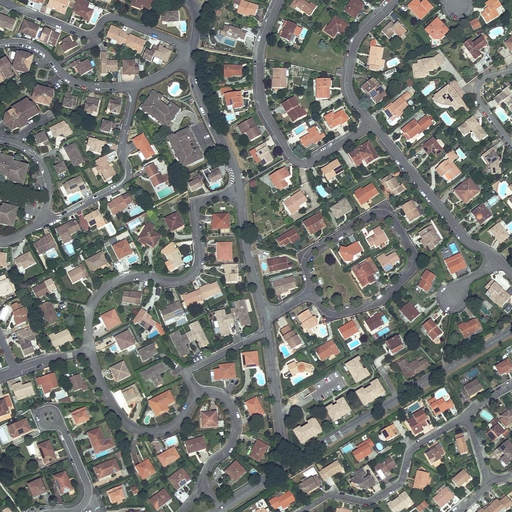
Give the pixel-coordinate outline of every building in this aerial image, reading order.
[(51,0),(49,6),(54,8),(57,10),(58,8),(66,12),(70,2),(66,0),(51,0)] [(91,20),(94,11),(87,8),(90,2),(84,0),(77,0),(73,11),(77,13),(77,14),(91,20)] [(150,11),(154,0),(132,0),(132,3),(136,4),(135,7),(142,9),(142,8),(150,11)] [(310,15),(316,6),(311,3),(310,5),(304,1),(304,0),(295,0),(293,4),(296,6),(310,15)] [(362,10),(363,7),(365,5),(357,0),(353,0),(346,11),(354,17),(360,9),(362,10)] [(425,0),(421,4),(417,0),(413,0),(407,7),(421,21),(433,8),(425,0)] [(491,21),(499,16),(496,10),(501,7),(497,0),(492,0),(490,2),(493,6),(489,9),(485,12),(486,13),(481,16),(486,23),(491,21)] [(242,1),(240,5),(243,6),(243,8),(242,7),(240,13),(246,15),(246,13),(255,15),(258,6),(242,1)] [(178,12),(162,13),(162,21),(167,21),(167,23),(179,22),(178,12)] [(16,21),(1,14),(0,16),(0,25),(5,28),(12,30),(16,21)] [(343,34),(346,30),(349,26),(335,17),(325,31),(333,37),(338,30),(343,34)] [(439,38),(441,36),(443,34),(444,36),(449,32),(437,19),(425,31),(430,35),(431,34),(435,38),(439,38)] [(469,22),(473,31),(481,27),(477,19),(469,22)] [(40,27),(24,20),(20,32),(35,39),(40,27)] [(286,21),(285,24),(284,27),(286,28),(284,33),(281,32),(279,37),(289,41),(293,34),(298,36),(301,29),(286,21)] [(406,31),(398,22),(393,27),(390,24),(382,31),(389,39),(395,33),(399,38),(406,31)] [(119,28),(112,25),(108,35),(118,40),(118,41),(122,43),(125,35),(126,33),(122,31),(119,30),(119,28)] [(226,26),(225,31),(229,33),(228,36),(244,41),(247,33),(226,26)] [(60,34),(45,28),(40,40),(49,44),(50,41),(56,44),(60,34)] [(146,41),(130,34),(129,36),(126,44),(126,45),(135,48),(136,46),(138,48),(138,50),(137,51),(141,53),(146,41)] [(73,43),(69,36),(61,41),(63,44),(61,46),(65,53),(78,46),(75,42),(73,43)] [(469,39),(463,45),(466,48),(466,49),(472,56),(475,60),(481,55),(478,51),(487,44),(481,37),(472,43),(469,39)] [(164,46),(160,44),(157,51),(156,51),(154,56),(167,61),(172,51),(163,48),(164,46)] [(151,51),(146,49),(143,58),(152,62),(154,56),(156,51),(157,51),(156,50),(158,47),(154,45),(151,51)] [(372,57),(371,65),(380,66),(381,59),(384,48),(372,46),(371,55),(373,55),(373,57),(372,57)] [(107,52),(101,52),(102,73),(107,73),(107,71),(119,71),(118,61),(107,61),(107,52)] [(29,72),(33,56),(29,56),(30,55),(22,53),(22,54),(18,53),(14,68),(17,69),(26,71),(29,72)] [(442,64),(445,62),(439,55),(437,57),(442,64)] [(434,71),(442,64),(437,57),(433,59),(418,61),(419,64),(414,65),(414,72),(419,71),(420,75),(425,74),(425,72),(429,71),(434,71)] [(10,69),(12,67),(7,58),(0,61),(0,80),(3,79),(6,77),(11,75),(8,70),(10,69)] [(79,59),(71,64),(73,67),(76,66),(81,75),(93,69),(88,59),(81,63),(79,59)] [(135,60),(123,61),(124,75),(135,74),(135,75),(140,75),(139,67),(135,67),(135,60)] [(233,76),(243,76),(243,66),(224,66),(224,77),(233,77),(233,76)] [(273,88),(279,88),(286,88),(286,68),(276,68),(276,79),(273,79),(273,88)] [(330,86),(331,86),(331,78),(317,79),(318,98),(331,98),(330,86)] [(375,102),(381,98),(386,93),(373,78),(362,88),(371,98),(372,98),(375,102)] [(457,110),(464,104),(458,96),(456,97),(452,88),(449,85),(435,96),(437,99),(438,101),(440,103),(442,104),(444,104),(446,105),(449,105),(453,104),(457,110)] [(35,102),(50,106),(51,102),(52,102),(54,95),(53,94),(54,91),(39,87),(38,90),(35,99),(35,102)] [(511,93),(511,94),(511,92),(508,87),(502,91),(503,91),(496,96),(501,102),(504,100),(505,99),(507,100),(505,102),(508,106),(511,104),(511,105),(511,114),(510,116),(511,119),(511,93)] [(76,106),(78,97),(71,95),(71,93),(66,92),(63,106),(72,108),(72,105),(76,106)] [(171,123),(170,122),(171,121),(180,109),(177,107),(172,103),(170,106),(169,105),(167,105),(167,106),(166,107),(166,106),(161,102),(161,103),(160,101),(162,101),(161,99),(163,97),(160,94),(159,96),(154,92),(152,96),(142,108),(150,114),(158,120),(160,122),(165,125),(168,128),(171,123)] [(234,109),(238,108),(243,107),(240,92),(225,94),(227,107),(234,106),(234,109)] [(377,104),(388,95),(386,93),(381,98),(375,102),(377,104)] [(97,112),(99,102),(92,101),(92,98),(88,97),(85,112),(92,114),(93,111),(97,112)] [(119,114),(122,99),(118,98),(117,101),(110,99),(108,108),(112,109),(111,112),(119,114)] [(305,116),(294,98),(282,104),(293,123),(305,116)] [(5,130),(13,131),(19,127),(26,123),(25,121),(40,113),(34,104),(32,105),(30,106),(27,102),(22,104),(20,106),(13,110),(10,112),(12,114),(5,118),(10,125),(7,127),(5,125),(5,130)] [(174,120),(181,110),(182,110),(182,109),(182,108),(181,108),(178,106),(177,107),(180,109),(171,121),(172,121),(173,121),(174,121),(174,120)] [(409,106),(397,116),(398,118),(410,108),(409,106)] [(340,125),(348,120),(342,110),(334,116),(326,120),(332,129),(340,124),(340,125)] [(433,123),(427,116),(419,122),(420,124),(419,125),(415,120),(401,131),(404,134),(404,135),(406,137),(408,136),(411,139),(418,133),(419,134),(433,123)] [(473,116),(459,126),(464,133),(471,128),(477,136),(479,133),(482,137),(486,134),(480,126),(479,126),(478,124),(479,124),(473,116)] [(255,128),(250,119),(241,125),(246,134),(247,133),(252,141),(262,136),(257,127),(255,128)] [(65,137),(72,133),(68,124),(66,124),(65,121),(50,128),(55,138),(63,133),(65,137)] [(103,121),(101,131),(110,132),(111,128),(115,129),(116,123),(103,121)] [(246,134),(241,125),(238,126),(243,135),(246,134)] [(188,127),(188,128),(177,133),(176,133),(176,134),(176,135),(176,136),(189,129),(190,132),(192,131),(191,129),(190,128),(189,127),(188,127)] [(322,139),(318,133),(314,127),(308,131),(310,134),(301,140),(305,147),(313,142),(314,144),(322,139)] [(190,164),(203,158),(201,155),(198,149),(196,150),(195,149),(193,149),(193,150),(192,149),(189,143),(189,142),(190,142),(191,141),(190,140),(193,138),(190,132),(189,129),(176,136),(174,137),(173,135),(168,138),(170,141),(173,146),(174,149),(181,162),(183,167),(190,164)] [(45,146),(50,143),(44,132),(35,137),(39,144),(43,142),(45,146)] [(143,133),(132,140),(138,149),(139,148),(141,147),(143,150),(141,152),(146,159),(155,153),(143,133)] [(441,148),(444,145),(439,139),(436,142),(432,137),(420,148),(428,156),(431,153),(435,159),(444,151),(441,148)] [(104,146),(105,141),(90,138),(88,146),(93,147),(92,151),(100,153),(102,146),(104,146)] [(356,166),(367,159),(370,164),(379,158),(369,142),(349,154),(356,166)] [(77,165),(85,161),(75,143),(65,148),(70,158),(72,157),(77,165)] [(262,161),(265,166),(274,161),(269,154),(266,148),(268,147),(265,143),(251,152),(258,163),(262,161)] [(496,150),(493,146),(482,155),(485,159),(486,158),(489,162),(490,164),(491,174),(501,173),(500,167),(499,168),(498,164),(497,164),(496,160),(498,159),(499,158),(494,152),(496,150)] [(181,162),(174,149),(172,149),(179,163),(181,162)] [(450,159),(455,154),(452,150),(446,154),(450,159)] [(192,165),(203,160),(204,160),(204,159),(205,159),(205,158),(205,157),(203,154),(201,155),(203,158),(190,164),(190,165),(191,165),(192,165)] [(14,162),(14,158),(1,155),(0,158),(0,171),(1,172),(0,173),(0,174),(3,176),(6,176),(7,173),(10,174),(14,162)] [(106,155),(96,161),(106,180),(116,175),(110,162),(108,163),(106,160),(108,159),(106,155)] [(59,175),(68,170),(62,159),(57,161),(59,164),(54,167),(59,175)] [(461,173),(452,161),(452,162),(448,165),(446,162),(445,161),(435,170),(442,178),(447,173),(452,180),(461,173)] [(25,181),(29,166),(14,162),(10,174),(10,177),(13,178),(13,181),(12,181),(20,183),(21,180),(25,181)] [(331,166),(323,172),(328,181),(343,172),(337,162),(331,165),(331,166)] [(153,164),(144,168),(149,178),(151,178),(156,187),(165,183),(160,173),(158,174),(153,164)] [(209,171),(208,169),(202,172),(210,187),(223,180),(216,167),(209,171)] [(283,189),(286,188),(288,187),(284,180),(290,176),(287,171),(286,172),(284,168),(270,177),(272,181),(275,187),(276,187),(278,190),(282,188),(283,189)] [(80,175),(63,185),(66,191),(70,189),(72,193),(72,194),(78,191),(80,190),(81,192),(88,188),(80,175)] [(191,193),(206,188),(201,175),(187,180),(191,193)] [(390,175),(385,178),(387,182),(384,184),(387,189),(389,188),(394,197),(404,190),(401,185),(400,186),(394,177),(392,179),(390,175)] [(467,201),(479,191),(469,180),(455,191),(460,197),(462,195),(467,201)] [(355,195),(362,204),(378,193),(372,184),(363,190),(356,195),(355,195)] [(306,201),(300,191),(292,197),(294,200),(286,205),(291,214),(300,208),(298,206),(306,201)] [(112,215),(120,210),(119,209),(127,205),(122,196),(114,200),(115,201),(107,205),(112,215)] [(292,197),(284,202),(286,205),(294,200),(292,197)] [(353,210),(346,199),(339,204),(331,209),(338,219),(353,210)] [(420,216),(416,208),(412,201),(402,206),(411,222),(421,217),(420,216)] [(15,224),(19,208),(3,205),(3,208),(0,218),(0,220),(3,221),(3,224),(10,226),(11,223),(15,224)] [(419,206),(416,208),(420,216),(424,214),(419,206)] [(491,217),(482,206),(479,208),(475,211),(472,213),(481,225),(491,217)] [(90,226),(104,219),(99,210),(85,217),(90,227),(90,226)] [(174,229),(182,225),(176,214),(163,220),(169,233),(175,230),(174,229)] [(325,224),(323,221),(322,219),(321,219),(318,214),(303,223),(310,235),(319,230),(318,228),(325,224)] [(215,230),(229,229),(227,215),(212,216),(213,222),(214,222),(215,230)] [(104,219),(90,226),(91,227),(96,224),(98,228),(106,224),(104,219)] [(62,241),(68,238),(67,236),(70,235),(69,233),(77,229),(77,231),(81,229),(76,220),(73,221),(72,220),(56,229),(62,241)] [(509,237),(504,230),(499,224),(490,231),(501,243),(509,237)] [(436,238),(434,235),(436,234),(433,229),(434,228),(432,225),(419,233),(423,240),(427,247),(429,246),(432,251),(437,245),(435,241),(437,240),(436,238)] [(144,228),(138,239),(152,248),(159,237),(144,228)] [(380,228),(373,232),(376,236),(372,239),(371,237),(367,240),(371,247),(374,245),(376,247),(387,240),(380,228)] [(291,242),(292,244),(300,239),(294,229),(276,240),(280,246),(283,244),(284,246),(291,242)] [(39,254),(55,245),(50,235),(46,237),(47,238),(41,241),(34,245),(39,254)] [(123,256),(130,252),(124,241),(111,248),(118,260),(124,257),(123,256)] [(362,251),(357,242),(347,248),(339,253),(345,262),(354,257),(362,251)] [(219,261),(231,260),(230,243),(216,244),(217,253),(218,253),(219,261)] [(160,253),(159,254),(164,255),(168,262),(172,270),(182,265),(179,259),(181,257),(176,249),(174,250),(172,247),(172,244),(170,244),(160,253)] [(55,245),(39,254),(40,255),(56,246),(56,245),(55,245)] [(17,265),(32,257),(30,252),(14,260),(17,265)] [(400,259),(395,252),(386,257),(384,254),(377,258),(385,272),(393,267),(391,264),(400,259)] [(99,266),(105,263),(100,254),(84,262),(90,272),(99,267),(99,266)] [(456,272),(456,271),(462,268),(462,269),(466,267),(461,256),(446,263),(451,274),(456,272)] [(279,259),(271,260),(271,259),(266,260),(268,272),(287,268),(285,258),(279,259)] [(168,272),(172,270),(168,262),(164,264),(168,272)] [(78,280),(77,277),(82,274),(84,278),(88,276),(82,264),(78,266),(78,267),(66,274),(72,284),(78,280)] [(225,275),(226,283),(237,282),(236,264),(224,265),(224,268),(229,268),(229,275),(225,275)] [(369,272),(371,271),(372,270),(368,264),(360,269),(360,270),(354,274),(363,287),(370,283),(370,284),(375,282),(371,275),(369,272)] [(433,285),(430,283),(433,279),(434,280),(436,276),(427,270),(422,278),(423,279),(418,287),(428,293),(433,285)] [(6,275),(0,277),(0,288),(3,296),(9,294),(8,292),(13,290),(9,280),(8,281),(6,275)] [(279,292),(288,290),(295,287),(292,277),(272,283),(275,295),(279,294),(279,292)] [(46,282),(50,289),(52,291),(56,289),(51,279),(46,282)] [(490,296),(491,295),(502,306),(511,297),(492,280),(485,287),(488,289),(490,288),(491,288),(486,293),(490,296)] [(204,292),(203,290),(202,287),(198,289),(199,290),(203,300),(220,292),(215,282),(208,286),(210,289),(204,292)] [(44,296),(49,293),(48,290),(44,283),(31,290),(37,300),(44,297),(44,296)] [(44,296),(44,297),(45,298),(53,293),(52,291),(50,289),(48,290),(49,293),(44,296)] [(203,300),(199,290),(185,296),(184,295),(181,296),(186,308),(203,300)] [(139,307),(140,300),(141,294),(122,291),(120,304),(139,307)] [(237,308),(231,309),(232,314),(233,316),(239,314),(240,316),(242,323),(242,325),(251,323),(244,299),(236,301),(237,308)] [(177,308),(181,315),(184,313),(179,302),(166,307),(167,309),(173,306),(174,309),(177,308)] [(417,310),(416,311),(413,307),(413,306),(409,302),(400,309),(411,321),(420,313),(417,310)] [(18,304),(12,307),(15,314),(17,318),(16,321),(15,322),(18,327),(27,323),(25,317),(28,316),(23,304),(19,306),(18,304)] [(50,316),(48,311),(52,308),(50,304),(47,304),(39,308),(48,326),(58,321),(54,314),(50,316)] [(174,309),(173,306),(167,309),(160,312),(165,322),(181,315),(177,308),(174,309)] [(225,309),(217,312),(222,333),(231,331),(229,323),(228,322),(234,320),(233,317),(233,316),(232,314),(226,315),(225,309)] [(107,330),(113,327),(120,323),(113,311),(101,317),(105,324),(104,325),(107,330)] [(308,327),(311,331),(318,327),(316,323),(313,318),(309,311),(300,317),(304,324),(304,325),(306,328),(308,327)] [(383,323),(386,321),(382,313),(378,314),(374,316),(375,317),(371,320),(370,318),(364,321),(370,331),(384,324),(383,323)] [(150,319),(144,316),(142,319),(138,324),(150,332),(156,323),(150,319)] [(480,329),(483,327),(477,318),(474,320),(480,329)] [(466,324),(459,328),(465,337),(474,332),(479,329),(474,319),(466,324)] [(433,341),(440,335),(435,328),(436,327),(430,320),(423,326),(428,333),(427,334),(433,341)] [(193,330),(187,334),(190,340),(197,336),(198,339),(201,345),(209,341),(198,321),(191,325),(193,330)] [(348,324),(349,325),(345,327),(344,326),(338,330),(344,340),(358,332),(352,321),(348,324)] [(306,328),(304,325),(303,325),(307,333),(311,331),(308,327),(306,328)] [(65,339),(71,336),(68,329),(55,336),(54,334),(49,337),(54,347),(59,345),(60,346),(67,343),(65,339)] [(17,333),(23,348),(25,347),(21,336),(26,334),(24,330),(17,333)] [(26,334),(21,336),(25,347),(23,348),(26,357),(35,354),(31,342),(37,340),(33,331),(26,334)] [(179,331),(171,335),(182,355),(190,351),(186,345),(185,343),(190,340),(187,334),(182,336),(179,331)] [(302,344),(297,335),(295,336),(293,331),(283,337),(286,342),(287,341),(292,350),(302,344)] [(121,351),(127,348),(133,344),(127,332),(113,339),(116,344),(117,343),(121,351)] [(400,343),(402,342),(399,336),(386,343),(393,355),(403,349),(400,343)] [(332,340),(326,344),(327,345),(322,348),(322,347),(315,350),(321,361),(333,354),(332,352),(337,349),(332,340)] [(154,344),(139,352),(144,361),(151,358),(151,356),(159,352),(154,344)] [(251,367),(258,366),(256,352),(242,354),(244,366),(251,366),(251,367)] [(416,358),(417,360),(409,364),(406,359),(398,363),(407,378),(430,365),(426,358),(419,363),(417,360),(421,357),(420,355),(416,358)] [(359,358),(347,364),(351,370),(350,371),(353,377),(354,376),(358,382),(369,375),(365,368),(359,372),(357,368),(363,364),(359,358)] [(508,361),(496,368),(498,371),(501,375),(504,373),(511,369),(508,361)] [(118,381),(124,378),(130,375),(123,362),(111,368),(114,374),(115,374),(118,381)] [(309,367),(309,365),(302,363),(297,365),(295,362),(287,366),(292,376),(302,371),(311,373),(312,368),(309,367)] [(161,364),(142,373),(146,381),(152,378),(155,385),(163,381),(159,374),(159,373),(165,370),(161,364)] [(229,379),(235,378),(233,364),(219,366),(221,379),(229,378),(229,379)] [(51,391),(58,388),(53,374),(39,379),(45,396),(52,393),(51,391)] [(82,382),(79,375),(69,378),(73,392),(81,389),(84,388),(82,382)] [(377,379),(370,383),(374,389),(366,394),(363,388),(356,392),(363,404),(371,399),(372,400),(379,396),(378,395),(384,391),(377,379)] [(465,391),(462,392),(466,400),(470,398),(469,398),(483,390),(477,380),(463,388),(465,391)] [(34,395),(30,384),(21,387),(20,384),(12,387),(16,397),(24,394),(25,398),(34,395)] [(136,401),(139,400),(141,399),(135,385),(122,392),(128,404),(135,400),(136,401)] [(166,407),(171,404),(176,402),(170,391),(154,400),(158,409),(165,405),(166,407)] [(295,395),(289,398),(293,404),(299,401),(295,395)] [(253,420),(267,414),(259,397),(246,403),(250,410),(248,411),(253,420)] [(343,398),(336,402),(340,408),(336,410),(332,404),(325,408),(332,420),(338,416),(339,418),(345,414),(344,413),(350,409),(343,398)] [(449,410),(454,407),(451,401),(446,404),(444,399),(436,403),(434,399),(427,403),(429,407),(430,406),(436,415),(448,408),(449,410)] [(89,420),(85,412),(86,411),(85,408),(72,413),(73,417),(74,417),(78,425),(89,420)] [(436,415),(437,417),(449,410),(448,408),(436,415)] [(425,421),(427,419),(422,410),(413,415),(414,418),(416,421),(408,425),(415,436),(422,432),(421,428),(427,425),(425,421)] [(511,422),(511,410),(510,412),(508,410),(501,417),(502,418),(499,420),(500,421),(506,428),(511,422)] [(217,412),(210,413),(210,414),(200,415),(202,428),(218,427),(217,412)] [(300,426),(293,430),(301,442),(307,438),(307,440),(314,436),(313,434),(321,429),(314,417),(307,422),(311,428),(304,432),(300,426)] [(505,433),(497,424),(500,421),(499,420),(497,418),(490,423),(494,427),(486,434),(493,442),(502,435),(504,439),(511,434),(508,430),(505,433)] [(31,431),(26,420),(9,428),(13,439),(31,431)] [(393,424),(382,431),(388,441),(399,434),(393,424)] [(107,449),(99,429),(88,433),(97,453),(107,449)] [(464,437),(456,439),(461,454),(468,452),(464,437)] [(196,452),(206,449),(202,438),(185,443),(188,453),(196,450),(196,452)] [(358,449),(352,453),(358,462),(373,453),(370,448),(374,445),(370,439),(366,441),(367,444),(358,449)] [(257,441),(252,450),(254,451),(250,458),(259,462),(268,446),(257,441)] [(511,449),(511,445),(508,441),(499,448),(502,452),(505,456),(501,459),(507,466),(511,461),(511,450),(511,449)] [(56,460),(49,442),(38,446),(45,464),(56,460)] [(444,454),(439,445),(434,448),(435,449),(430,452),(425,455),(431,465),(442,459),(440,456),(444,454)] [(176,449),(169,453),(168,452),(159,457),(165,467),(181,458),(176,449)] [(383,473),(396,466),(390,457),(374,467),(382,480),(383,478),(385,477),(383,473)] [(120,470),(115,459),(95,468),(100,479),(120,470)] [(343,470),(338,461),(319,473),(324,481),(343,470)] [(150,462),(143,466),(142,465),(136,468),(143,480),(156,473),(150,462)] [(237,481),(246,472),(236,462),(226,472),(230,476),(232,475),(237,481)] [(366,475),(362,468),(352,475),(354,478),(351,479),(347,481),(349,485),(352,484),(354,488),(354,490),(360,491),(366,488),(366,487),(367,486),(368,488),(375,484),(371,476),(367,478),(365,476),(366,475)] [(183,483),(189,478),(183,470),(169,480),(176,490),(184,484),(183,483)] [(416,485),(415,484),(414,489),(423,491),(423,487),(426,488),(429,474),(418,471),(416,479),(417,480),(416,485)] [(471,478),(467,475),(464,471),(453,481),(459,489),(471,478)] [(73,490),(65,472),(54,477),(62,495),(73,490)] [(322,484),(316,475),(307,480),(303,483),(299,485),(305,495),(322,484)] [(38,496),(46,492),(41,480),(29,485),(33,496),(37,494),(38,496)] [(122,503),(121,500),(125,499),(122,491),(123,490),(121,486),(108,492),(109,496),(111,495),(114,504),(118,502),(119,504),(122,503)] [(454,497),(446,488),(433,499),(440,507),(445,503),(450,499),(451,500),(454,497)] [(164,503),(171,498),(165,490),(150,501),(157,510),(165,504),(164,503)] [(277,497),(270,501),(275,510),(281,506),(283,508),(289,504),(295,500),(290,491),(284,495),(278,499),(277,497)] [(398,511),(412,502),(405,492),(399,497),(392,502),(391,501),(388,504),(393,511),(394,511),(397,510),(398,511)] [(498,501),(504,508),(506,510),(511,505),(511,504),(505,496),(498,501)] [(496,511),(499,511),(504,508),(498,501),(496,500),(490,505),(496,511)] [(425,501),(416,507),(419,511),(420,511),(429,506),(425,501)]
